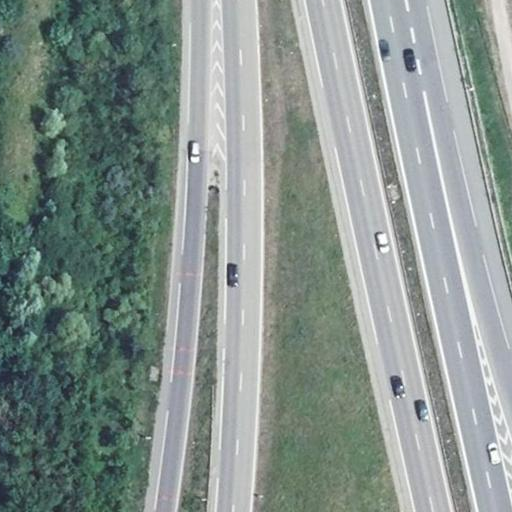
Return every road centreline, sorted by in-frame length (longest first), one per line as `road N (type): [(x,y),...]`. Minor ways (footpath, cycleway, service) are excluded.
road 1 (motorway): [(320,0),(435,511)]
road 2 (motorway): [(498,511),(386,0)]
road 3 (motorway): [(197,0),(187,292),(161,511)]
road 4 (motorway): [(235,0),(232,511)]
road 5 (motorway): [(511,358),(389,0)]
